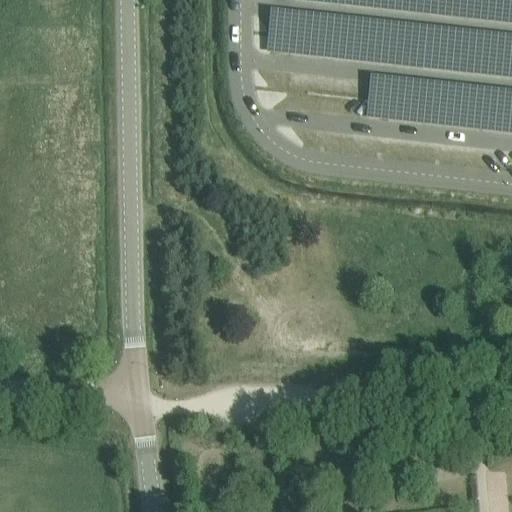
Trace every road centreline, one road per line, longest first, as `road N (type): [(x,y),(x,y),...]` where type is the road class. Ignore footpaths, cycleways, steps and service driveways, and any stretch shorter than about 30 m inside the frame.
road 1 (unclassified): [(136,396),(126,0)]
road 2 (track): [(511,411),(172,407),(136,396)]
road 3 (unclassified): [(136,396),(0,388)]
